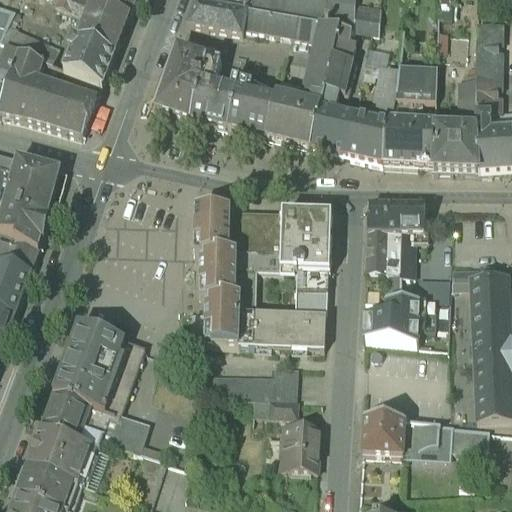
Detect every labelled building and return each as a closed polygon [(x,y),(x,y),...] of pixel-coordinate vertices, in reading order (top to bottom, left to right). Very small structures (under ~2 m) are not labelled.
[(35,0),(58,9),(61,0),(35,0)] [(93,10),(79,5),(66,0),(61,0),(58,9),(56,13),(87,26),(93,10)] [(102,4),(99,12),(130,25),(140,0),(95,0),(95,1),(102,4)] [(199,0),(196,10),(247,19),(262,22),(266,0),(199,0)] [(266,0),(262,22),(295,28),(319,32),(341,36),(351,38),(356,39),(357,13),(356,12),(355,0),(266,0)] [(82,40),(78,49),(115,64),(130,25),(99,12),(93,10),(87,26),(82,40)] [(244,38),(247,19),(196,10),(188,33),(243,43),(244,38)] [(381,16),(357,13),(356,39),(372,43),(379,44),(381,16)] [(11,22),(0,17),(0,52),(11,22)] [(252,40),(290,47),(295,28),(262,22),(247,19),(244,38),(252,40)] [(319,32),(295,28),(290,47),(315,51),(319,32)] [(341,36),(319,32),(315,51),(304,97),(307,102),(305,111),(322,115),(334,66),(341,36)] [(351,38),(341,36),(334,66),(352,70),(356,52),(349,51),(351,38)] [(9,37),(2,53),(20,61),(44,71),(42,77),(46,78),(48,73),(51,74),(57,59),(9,37)] [(69,56),(73,58),(76,48),(78,49),(82,40),(76,37),(69,56)] [(477,80),(476,91),(476,141),(491,140),(492,124),(498,124),(498,123),(499,39),(477,39),(477,80)] [(439,60),(446,60),(447,41),(439,40),(439,60)] [(103,96),(115,64),(78,49),(76,48),(73,58),(63,79),(103,96)] [(13,79),(20,61),(2,53),(0,52),(0,79),(1,80),(1,81),(12,85),(13,79)] [(389,74),(390,59),(371,57),(370,72),(389,74)] [(172,124),(192,131),(206,68),(179,59),(157,119),(161,121),(160,122),(172,126),(172,124)] [(20,61),(13,79),(38,88),(42,77),(44,71),(20,61)] [(321,118),(336,121),(340,103),(348,105),(356,71),(352,70),(334,66),(322,115),(321,118)] [(192,131),(229,139),(240,90),(234,89),(231,101),(216,97),(221,72),(206,68),(192,131)] [(364,87),(375,90),(378,76),(366,73),(364,87)] [(400,76),(400,80),(397,100),(395,110),(423,112),(431,112),(432,78),(400,76)] [(390,130),(395,110),(397,100),(400,80),(385,77),(378,119),(383,120),(382,131),(390,132),(390,130)] [(44,90),(38,88),(13,79),(12,85),(0,118),(0,124),(23,130),(83,147),(98,108),(44,90)] [(0,118),(12,85),(1,81),(1,80),(0,79),(0,118)] [(229,139),(267,148),(277,104),(278,99),(240,90),(229,139)] [(461,141),(476,141),(476,91),(461,91),(461,141)] [(267,148),(312,158),(321,118),(322,115),(305,111),(277,104),(267,148)] [(390,130),(402,131),(402,127),(423,116),(423,112),(395,110),(390,130)] [(312,158),(343,165),(353,125),(336,121),(321,118),(312,158)] [(492,124),(491,140),(511,138),(511,121),(498,123),(498,124),(492,124)] [(351,167),(361,127),(353,125),(343,165),(351,167)] [(386,150),(390,132),(382,131),(361,127),(351,167),(383,174),(386,150)] [(419,177),(421,177),(423,132),(402,131),(390,130),(390,132),(386,150),(383,174),(419,177)] [(421,177),(435,178),(436,140),(436,133),(423,132),(421,177)] [(511,138),(491,140),(476,141),(479,183),(511,180),(511,138)] [(435,181),(479,183),(476,141),(461,141),(460,141),(436,140),(435,178),(435,181)] [(0,214),(5,216),(18,168),(0,163),(0,214)] [(62,180),(18,168),(5,216),(51,229),(52,226),(50,225),(57,200),(56,200),(60,184),(61,184),(62,180)] [(411,242),(425,243),(425,214),(369,213),(368,242),(401,242),(411,242)] [(51,229),(5,216),(0,232),(0,241),(1,242),(17,247),(14,252),(39,260),(44,245),(45,245),(51,229)] [(206,355),(255,357),(257,323),(241,322),(241,309),(236,309),(238,265),(230,265),(231,222),(222,221),(197,221),(196,266),(202,267),(205,266),(205,274),(202,274),(201,310),(207,311),(210,311),(210,318),(207,318),(206,355)] [(241,322),(257,323),(258,281),(282,282),(284,223),(231,222),(230,265),(238,265),(236,309),(241,309),(241,322)] [(295,285),(297,285),(297,282),(329,283),(330,283),(332,225),(284,223),(282,282),(283,282),(295,282),(295,285)] [(0,271),(32,281),(38,265),(37,265),(39,260),(14,252),(17,247),(1,242),(0,246),(0,271)] [(388,284),(401,284),(401,242),(368,242),(366,283),(388,284)] [(402,284),(402,287),(416,287),(416,254),(411,254),(411,242),(401,242),(401,284),(402,284)] [(0,271),(0,319),(16,324),(32,281),(0,271)] [(471,300),(477,432),(511,430),(511,357),(509,285),(498,286),(497,277),(482,278),(482,286),(471,286),(471,300)] [(454,280),(453,300),(471,300),(471,286),(482,286),(482,278),(454,280)] [(296,324),(327,326),(329,283),(297,282),(297,285),(296,324)] [(365,310),(387,311),(387,303),(388,284),(366,283),(365,310)] [(387,303),(402,304),(402,287),(402,284),(401,284),(388,284),(387,303)] [(419,294),(409,294),(408,312),(421,312),(437,312),(450,313),(450,290),(419,289),(419,294)] [(402,312),(402,304),(387,303),(387,311),(402,312)] [(420,343),(421,312),(408,312),(402,312),(387,311),(386,326),(365,325),(364,351),(420,357),(420,343)] [(421,312),(420,343),(437,343),(437,312),(421,312)] [(16,324),(0,319),(0,350),(6,352),(16,324)] [(280,324),(257,323),(255,357),(325,360),(327,326),(296,324),(280,324)] [(72,355),(55,403),(92,417),(105,421),(121,427),(122,424),(145,359),(80,335),(72,355)] [(187,394),(201,399),(203,383),(203,379),(194,376),(187,394)] [(275,377),(275,387),(274,410),(297,411),(299,378),(275,377)] [(271,410),(274,410),(275,387),(203,383),(201,399),(200,406),(252,409),(271,410)] [(80,451),(92,417),(55,403),(42,438),(42,439),(80,452),(80,451)] [(252,425),(270,426),(271,410),(252,409),(252,425)] [(298,411),(297,411),(274,410),(271,410),(270,426),(297,428),(298,411)] [(80,451),(100,458),(102,450),(103,437),(105,421),(92,417),(80,451)] [(103,437),(102,450),(135,460),(145,433),(122,424),(121,427),(105,421),(103,437)] [(403,466),(404,460),(405,432),(366,429),(366,430),(365,430),(363,464),(403,466)] [(454,437),(405,432),(404,460),(420,461),(423,460),(429,458),(436,457),(436,459),(451,460),(451,462),(452,462),(454,437)] [(281,482),(317,484),(320,439),(283,437),(281,482)] [(452,462),(488,465),(490,440),(454,437),(452,462)] [(28,477),(79,494),(93,456),(80,452),(42,439),(28,477)] [(99,458),(93,456),(79,494),(84,496),(83,496),(85,497),(99,458)] [(451,472),(452,462),(451,462),(451,460),(436,459),(436,457),(429,458),(423,460),(420,461),(404,460),(403,466),(403,470),(451,472)] [(119,509),(127,511),(144,511),(159,469),(135,461),(119,509)] [(77,511),(83,496),(84,496),(79,494),(28,477),(18,504),(40,511),(77,511)]
